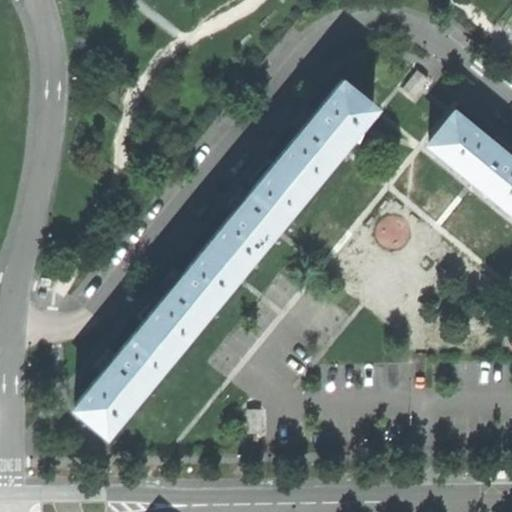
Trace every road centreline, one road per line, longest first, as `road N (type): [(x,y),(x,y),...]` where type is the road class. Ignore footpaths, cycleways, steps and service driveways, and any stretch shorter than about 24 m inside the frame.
road 1 (residential): [(511,105),(425,37),(387,24),(337,32),(310,52),(79,327),(55,331),(6,305)]
road 2 (residential): [(6,305),(39,202),(56,82),(38,0)]
road 3 (tertiary): [(511,501),(310,504)]
road 4 (tertiary): [(205,506),(9,496)]
road 5 (residential): [(9,496),(6,305)]
